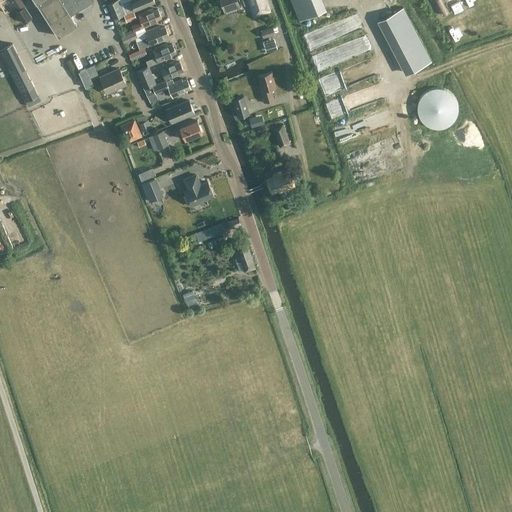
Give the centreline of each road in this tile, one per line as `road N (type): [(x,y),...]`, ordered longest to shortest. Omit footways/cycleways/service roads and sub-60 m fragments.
road 1 (tertiary): [(345,511),(234,167),(168,0)]
road 2 (track): [(40,511),(0,386)]
